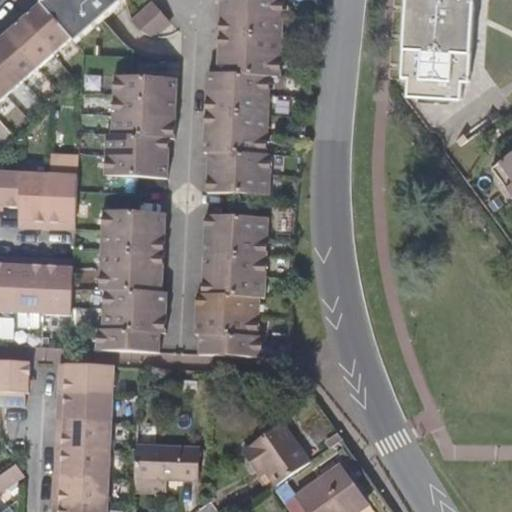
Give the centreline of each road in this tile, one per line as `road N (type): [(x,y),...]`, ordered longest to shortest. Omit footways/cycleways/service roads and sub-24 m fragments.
road 1 (residential): [(175,352),(192,23),(169,0)]
road 2 (residential): [(42,380),(35,511)]
